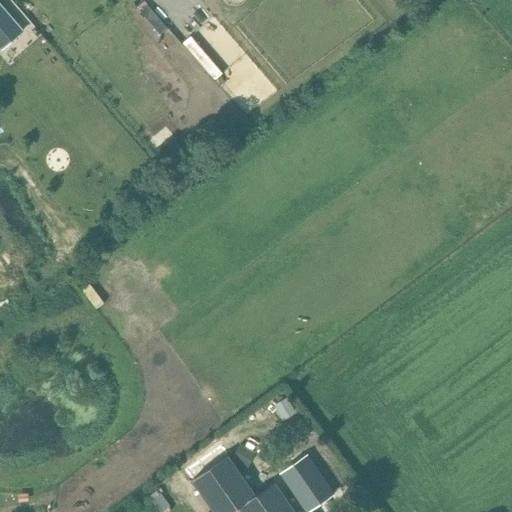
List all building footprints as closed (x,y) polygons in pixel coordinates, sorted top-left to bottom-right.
[(0,3),(0,33),(15,21),(0,3)] [(59,28),(49,15),(40,23),(51,35),(59,28)] [(287,397),(274,405),(283,420),(296,412),(287,397)] [(212,452),(191,467),(198,477),(218,462),(212,452)] [(295,511),(275,482),(256,495),(228,455),(218,462),(198,477),(193,480),(215,511),(232,511),(240,507),(243,511),(295,511)] [(282,474),(307,511),(334,493),(308,456),(282,474)]
